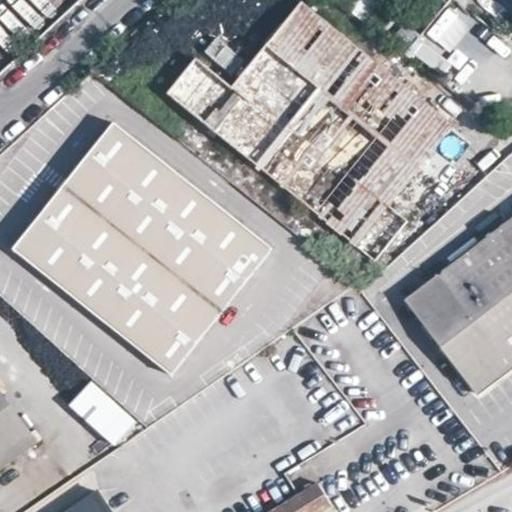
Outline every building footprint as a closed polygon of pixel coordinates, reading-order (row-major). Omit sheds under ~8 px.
[(368,25),(384,3),(379,0),(338,0),(337,3),(368,25)] [(455,126),(302,2),(250,66),(235,85),(233,87),(196,58),(167,93),(375,263),(409,220),(391,206),(401,193),(455,126)] [(511,52),(461,12),(425,56),(442,69),(451,58),(485,85),(511,52)] [(216,39),(206,50),(226,67),(235,56),(216,39)] [(250,66),(243,60),(228,80),(235,85),(250,66)] [(272,248),(115,124),(14,250),(172,375),(272,248)] [(475,143),(455,126),(401,193),(421,210),(475,143)] [(511,218),(405,301),(478,395),(511,369),(511,218)] [(19,381),(2,358),(0,358),(0,391),(1,393),(19,381)] [(138,420),(93,380),(71,404),(117,444),(138,420)] [(0,391),(0,470),(38,443),(1,393),(0,391)] [(320,482),(302,493),(314,511),(331,500),(320,482)] [(113,511),(98,491),(67,511),(113,511)] [(302,493),(281,507),(284,511),(311,511),(314,511),(302,493)]
